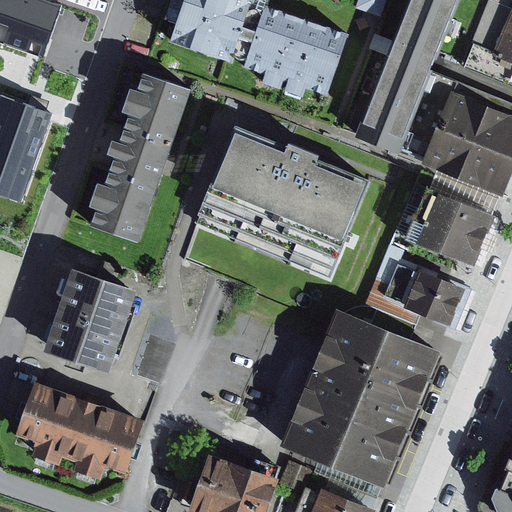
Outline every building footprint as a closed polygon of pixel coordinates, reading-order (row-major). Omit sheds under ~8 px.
[(60,4),(48,0),(0,0),(0,44),(41,59),(60,4)] [(183,0),(169,44),(229,63),(233,51),(248,56),(243,69),(264,76),(261,86),(278,92),(282,82),(286,83),(282,94),(300,100),(303,91),(326,98),(347,36),(264,9),(267,0),(183,0)] [(456,0),(409,0),(356,136),(354,139),(398,157),(400,152),(404,141),(402,139),(429,72),(456,0)] [(358,0),(355,9),(381,18),(387,0),(358,0)] [(511,9),(489,0),(462,69),(511,88),(511,9)] [(422,161),(420,167),(436,173),(498,198),(502,200),(511,175),(511,105),(429,72),(402,139),(404,141),(400,152),(422,161)] [(189,93),(141,77),(136,94),(128,93),(121,115),(128,119),(117,146),(110,145),(105,157),(112,160),(102,189),(96,187),(88,211),(95,212),(89,230),(135,246),(189,93)] [(0,96),(0,195),(22,203),(52,114),(0,96)] [(284,151),(235,131),(199,229),(330,280),(368,184),(315,163),(318,158),(286,145),(284,151)] [(474,271),(495,217),(491,216),(429,191),(435,176),(421,171),(419,175),(396,233),(406,237),(403,243),(474,271)] [(435,176),(429,191),(491,216),(498,198),(436,173),(435,175),(435,176)] [(449,329),(465,290),(448,283),(450,278),(402,259),(405,251),(389,245),(365,306),(372,307),(415,324),(418,316),(449,329)] [(135,295),(70,272),(41,355),(107,378),(135,295)] [(378,492),(437,354),(409,342),(415,324),(372,307),(365,306),(359,308),(352,310),(347,311),(342,315),(335,312),(324,338),(277,449),(378,492)] [(33,386),(14,439),(35,446),(30,459),(58,468),(61,459),(75,464),(72,472),(100,482),(105,469),(125,477),(144,425),(33,386)] [(477,508),(479,511),(511,511),(511,450),(503,447),(485,489),(477,508)] [(206,457),(187,511),(267,511),(278,482),(206,457)] [(373,511),(320,491),(319,494),(304,488),(294,511),(373,511)]
